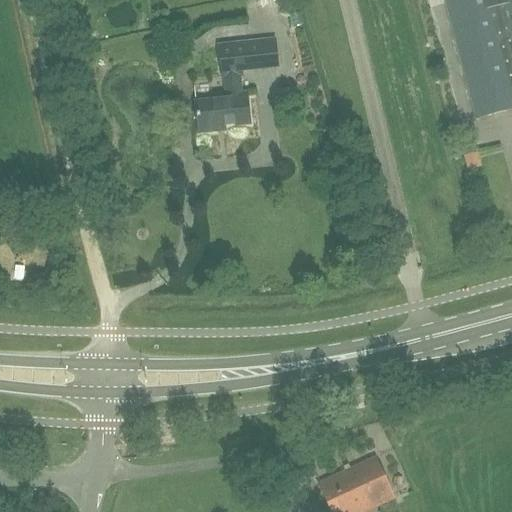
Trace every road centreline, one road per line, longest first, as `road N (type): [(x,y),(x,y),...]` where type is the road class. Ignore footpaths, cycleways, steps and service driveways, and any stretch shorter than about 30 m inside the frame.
road 1 (primary): [(511,317),(334,362),(105,381)]
road 2 (track): [(36,0),(107,304)]
